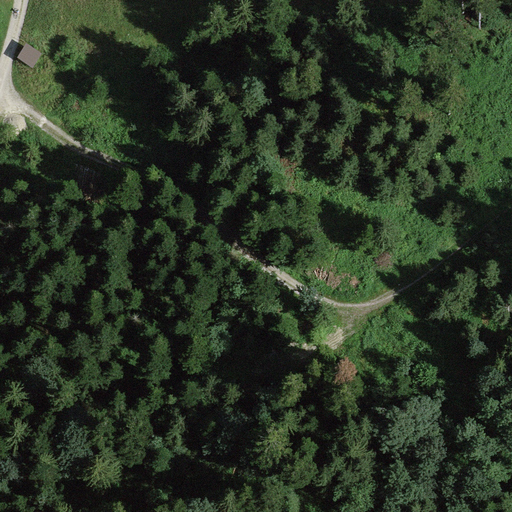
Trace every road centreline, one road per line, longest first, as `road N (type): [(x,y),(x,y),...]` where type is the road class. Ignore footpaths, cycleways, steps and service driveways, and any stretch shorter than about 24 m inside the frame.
road 1 (track): [(511,211),(379,300),(322,300),(161,175),(56,132),(2,90)]
road 2 (track): [(0,398),(160,390),(262,371),(349,331),(362,306)]
